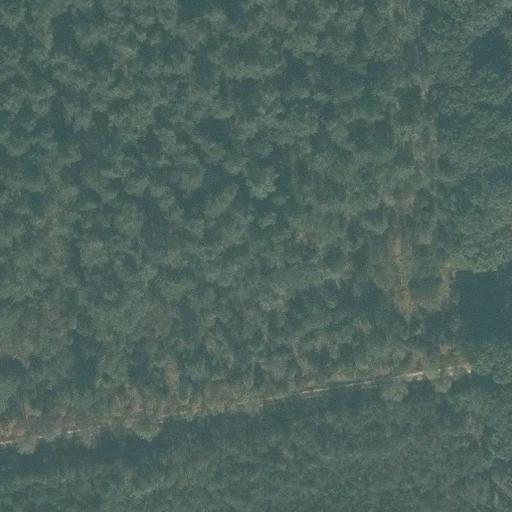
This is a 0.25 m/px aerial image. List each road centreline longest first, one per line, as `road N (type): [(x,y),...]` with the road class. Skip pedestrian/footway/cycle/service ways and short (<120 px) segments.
road 1 (track): [(0,447),(511,363)]
road 2 (track): [(460,0),(511,353)]
